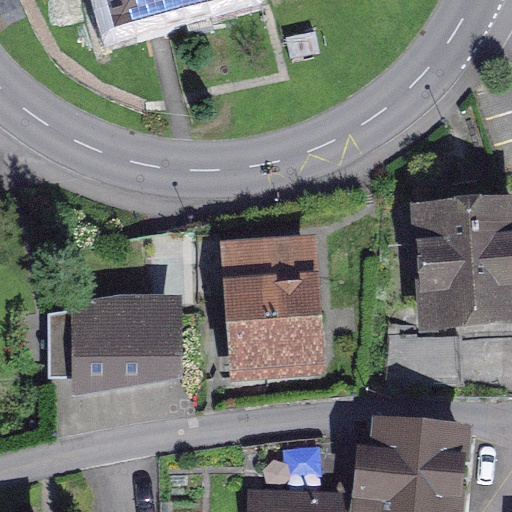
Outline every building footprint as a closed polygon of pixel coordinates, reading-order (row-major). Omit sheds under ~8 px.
[(254,3),(253,0),(111,0),(123,39),(254,3)] [(511,209),(419,219),(430,330),(511,322),(511,209)] [(335,235),(239,241),(247,375),(343,369),(335,235)] [(91,399),(199,376),(199,300),(87,299),(87,316),(60,316),(60,379),(91,379),(91,399)] [(446,511),(455,438),(375,429),(366,511),(446,511)] [(335,511),(337,501),(251,496),(249,511),(335,511)]
